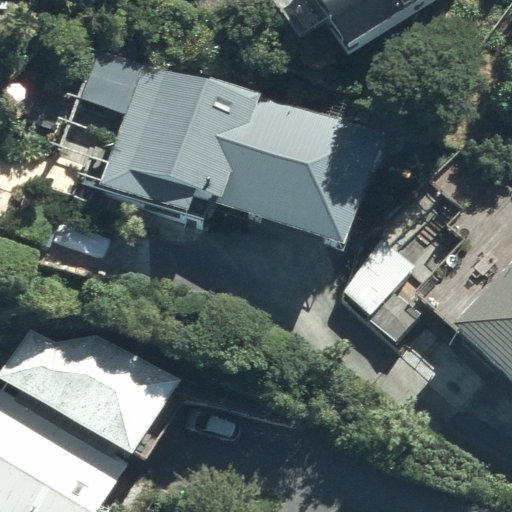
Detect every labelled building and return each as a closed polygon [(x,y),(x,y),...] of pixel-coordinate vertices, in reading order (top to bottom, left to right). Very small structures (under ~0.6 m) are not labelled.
[(276,0),(300,35),(333,13),(352,43),(418,0),(276,0)] [(347,248),(388,130),(101,43),(81,102),(125,116),(101,186),(206,222),(213,202),(347,248)] [(117,231),(52,215),(44,249),(109,265),(117,231)] [(389,242),(345,291),(375,318),(370,322),(402,351),(399,355),(463,412),(494,376),(398,291),(418,268),(389,242)] [(511,263),(453,327),(511,381),(511,263)] [(0,511),(101,511),(186,375),(52,292),(0,376),(0,511)]
